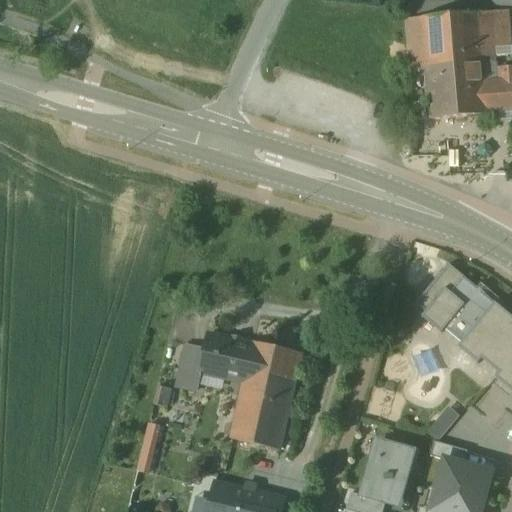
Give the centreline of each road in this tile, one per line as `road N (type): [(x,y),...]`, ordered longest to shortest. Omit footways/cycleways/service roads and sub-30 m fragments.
road 1 (tertiary): [(211,143),(361,189),(511,252)]
road 2 (tertiary): [(0,77),(211,143)]
road 3 (residential): [(211,143),(281,0)]
